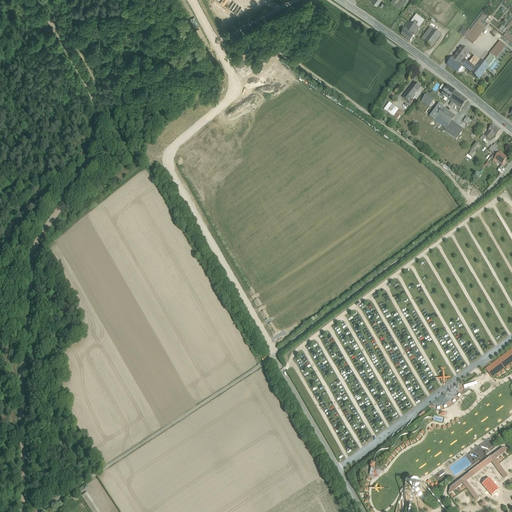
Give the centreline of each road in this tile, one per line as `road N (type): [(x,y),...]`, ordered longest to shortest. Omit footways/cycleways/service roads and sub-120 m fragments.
road 1 (unclassified): [(511,164),(485,194),(242,379),(38,511)]
road 2 (unknown): [(23,511),(35,256),(95,141),(97,111),(38,0)]
road 3 (secondary): [(511,128),(343,0)]
